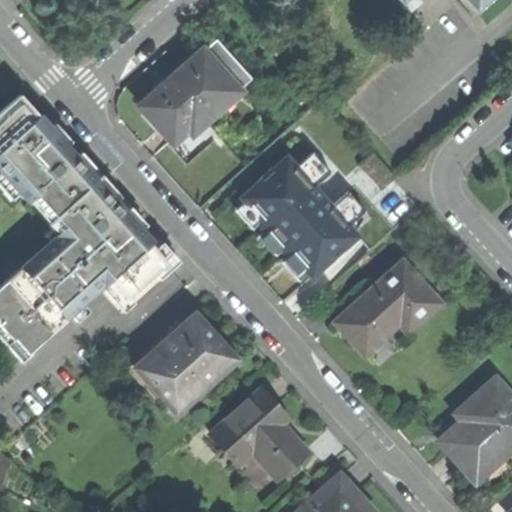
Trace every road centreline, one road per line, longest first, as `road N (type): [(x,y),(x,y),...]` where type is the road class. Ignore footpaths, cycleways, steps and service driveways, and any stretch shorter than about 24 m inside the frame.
road 1 (residential): [(71,103),(284,334),(334,406),(442,511)]
road 2 (residential): [(511,107),(461,154),(448,181),(456,203),(511,264)]
road 3 (residential): [(71,103),(189,0)]
